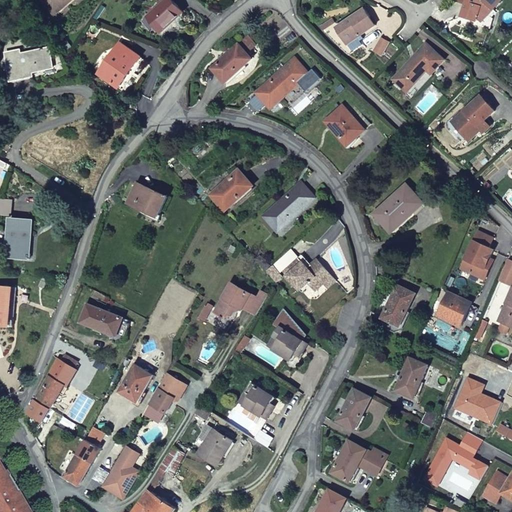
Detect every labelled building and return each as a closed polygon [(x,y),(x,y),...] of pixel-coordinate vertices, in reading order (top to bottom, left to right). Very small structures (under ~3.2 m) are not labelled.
[(43,0),(56,15),(73,0),(43,0)] [(164,33),(185,14),(172,0),(168,0),(150,16),(164,33)] [(466,0),(461,16),(469,19),(471,15),(478,17),(483,22),(493,11),(483,2),(483,0),(466,0)] [(375,25),(363,8),(336,27),(350,47),(364,38),(361,34),(375,25)] [(248,36),(213,68),(226,82),(252,58),(247,52),(255,45),(248,36)] [(381,38),(374,50),(382,55),(389,43),(381,38)] [(409,91),(417,82),(428,70),(432,74),(445,60),(426,44),(394,79),(409,91)] [(121,88),(137,65),(141,58),(122,45),(101,75),(121,88)] [(33,73),(55,69),(50,50),(21,55),(21,52),(7,54),(14,81),(34,77),(33,73)] [(295,59),(259,92),(272,107),(309,73),(295,59)] [(428,70),(417,82),(422,86),(432,74),(428,70)] [(453,120),(465,133),(469,129),(475,135),(488,123),(485,120),(495,110),(481,95),(453,120)] [(344,106),(328,121),(348,145),(365,130),(344,106)] [(469,129),(465,133),(471,139),(475,135),(469,129)] [(240,170),(213,194),(227,208),(253,185),(240,170)] [(169,196),(138,182),(129,202),(148,211),(149,209),(160,214),(169,196)] [(302,183),(265,216),(279,230),(315,197),(302,183)] [(378,210),(386,218),(393,227),(408,214),(410,216),(425,203),(407,184),(378,210)] [(0,214),(10,215),(12,200),(0,199),(0,214)] [(378,210),(376,213),(383,221),(386,218),(378,210)] [(31,259),(34,221),(10,220),(7,257),(31,259)] [(462,268),(482,277),(490,258),(494,249),(489,247),(494,238),(478,231),(462,268)] [(318,259),(312,264),(309,267),(304,262),(307,259),(302,254),(284,270),(301,290),(310,282),(317,290),(333,275),(318,259)] [(262,257),(257,260),(265,269),(269,265),(262,257)] [(486,278),(494,260),(490,258),(482,277),(486,278)] [(511,260),(508,259),(500,277),(511,281),(511,260)] [(267,270),(277,282),(281,278),(271,267),(267,270)] [(337,281),(333,275),(317,290),(321,295),(337,281)] [(238,306),(243,309),(251,294),(232,283),(216,312),(226,318),(233,315),(238,306)] [(417,293),(398,284),(383,317),(401,326),(417,293)] [(0,287),(0,325),(13,327),(16,289),(0,287)] [(511,289),(507,303),(510,304),(502,321),(511,325),(511,289)] [(251,310),(257,315),(269,295),(261,291),(258,297),(251,310)] [(463,325),(473,302),(450,292),(441,313),(455,318),(453,321),(463,325)] [(243,309),(251,310),(258,297),(251,294),(243,309)] [(304,298),(301,301),(306,307),(310,304),(304,298)] [(510,304),(507,303),(499,320),(502,321),(510,304)] [(125,317),(88,304),(82,322),(118,335),(125,317)] [(205,307),(199,316),(206,320),(212,309),(206,305),(205,307)] [(511,325),(502,322),(499,329),(508,332),(511,325)] [(281,339),(275,349),(293,360),(298,353),(305,341),(282,326),(276,336),(281,339)] [(160,349),(168,334),(162,331),(154,346),(160,349)] [(245,335),(240,343),(246,347),(250,339),(245,335)] [(276,336),(270,345),(275,349),(281,339),(276,336)] [(302,355),(310,344),(305,341),(298,353),(302,355)] [(236,350),(242,354),(246,347),(240,343),(236,350)] [(66,353),(62,360),(76,368),(79,361),(66,353)] [(411,357),(405,372),(397,390),(415,397),(429,365),(411,357)] [(66,384),(70,386),(79,369),(76,368),(62,360),(60,358),(51,375),(66,384)] [(155,375),(136,364),(120,391),(139,402),(155,375)] [(187,384),(167,372),(150,402),(166,411),(174,397),(178,400),(187,384)] [(37,399),(52,407),(66,384),(51,375),(37,399)] [(252,395),(246,404),(253,408),(263,415),(264,415),(271,404),(276,397),(253,382),(247,392),(252,395)] [(356,429),(373,397),(356,388),(339,420),(356,429)] [(247,392),(241,401),(246,404),(252,395),(247,392)] [(44,421),(52,407),(37,399),(30,412),(44,421)] [(275,407),(271,404),(264,415),(268,418),(275,407)] [(208,418),(212,412),(201,405),(197,411),(208,418)] [(431,409),(422,405),(415,417),(425,421),(431,409)] [(258,423),(263,415),(253,408),(248,417),(258,423)] [(79,422),(65,415),(62,421),(75,428),(79,422)] [(199,453),(219,466),(235,440),(215,427),(209,436),(199,453)] [(486,440),(469,433),(462,445),(446,436),(425,479),(441,486),(454,460),(473,469),(471,473),(484,480),(491,465),(477,457),(486,440)] [(88,439),(79,454),(93,462),(102,447),(88,439)] [(373,452),(351,440),(334,472),(351,481),(360,465),(376,473),(384,457),(377,454),(373,452)] [(104,484),(103,485),(121,496),(137,469),(132,466),(140,454),(126,445),(110,472),(104,484)] [(140,504),(152,511),(173,511),(176,508),(153,491),(160,483),(167,471),(174,474),(186,453),(176,447),(165,465),(163,464),(162,466),(149,490),(140,504)] [(384,457),(387,459),(389,455),(379,449),(377,454),(384,457)] [(93,462),(79,454),(66,476),(81,484),(93,462)] [(379,475),(387,459),(384,457),(376,473),(379,475)] [(104,484),(110,472),(100,466),(94,477),(104,484)] [(121,496),(124,498),(140,471),(137,469),(121,496)] [(0,511),(25,511),(2,471),(0,471),(0,511)] [(484,495),(497,503),(503,493),(511,498),(511,477),(511,480),(498,472),(484,495)] [(341,511),(348,498),(331,489),(318,511),(341,511)] [(424,495),(416,491),(413,498),(421,502),(424,495)]
